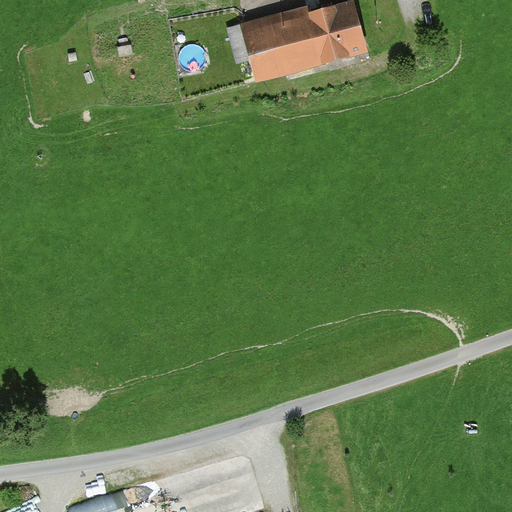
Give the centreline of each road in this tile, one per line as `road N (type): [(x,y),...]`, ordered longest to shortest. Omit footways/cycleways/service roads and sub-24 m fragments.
road 1 (track): [(0,477),(133,455),(274,417),(511,337)]
road 2 (track): [(410,0),(408,44),(384,64),(291,90)]
